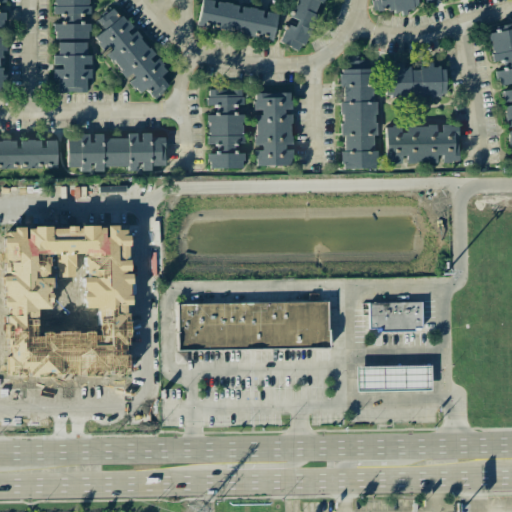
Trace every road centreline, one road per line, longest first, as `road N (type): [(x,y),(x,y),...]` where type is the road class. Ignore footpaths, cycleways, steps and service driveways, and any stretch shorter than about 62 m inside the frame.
road 1 (primary): [(413,447),(0,451)]
road 2 (primary): [(250,483),(510,477)]
road 3 (primary): [(0,487),(203,484)]
road 4 (primary): [(192,484),(219,467),(293,463),(296,449)]
